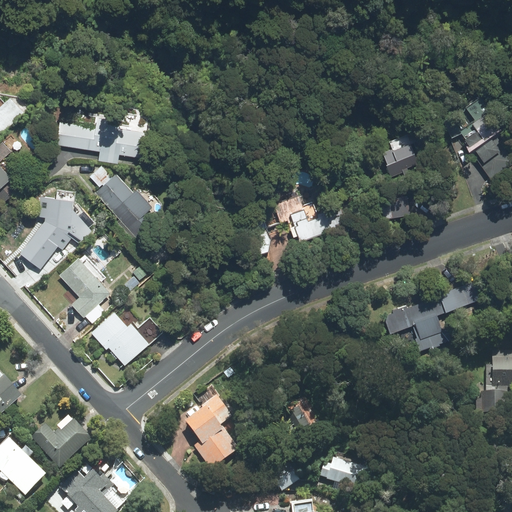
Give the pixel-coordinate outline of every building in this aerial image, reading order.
[(9,101),(0,109),(0,131),(20,113),(9,101)] [(478,131),(465,140),(491,177),(511,162),(492,133),(499,128),(480,101),(468,109),(476,121),(472,123),(478,131)] [(118,154),(141,158),(145,134),(117,130),(118,124),(98,121),(96,129),(61,124),(57,145),(100,151),(99,161),(117,164),(118,154)] [(1,144),(0,144),(0,199),(3,203),(17,191),(7,180),(9,179),(0,169),(0,160),(9,153),(1,144)] [(416,165),(408,145),(383,155),(390,175),(416,165)] [(102,169),(93,177),(101,186),(110,178),(102,169)] [(117,176),(98,193),(136,236),(155,219),(117,176)] [(49,273),(66,251),(70,254),(77,243),(90,231),(70,210),(71,203),(60,201),(59,207),(48,206),(46,224),(23,252),(49,273)] [(302,212),(292,215),(301,240),(344,224),(339,211),(327,216),(326,212),(317,215),(318,218),(306,223),(302,212)] [(108,295),(78,261),(62,276),(82,298),(74,306),(84,317),(108,295)] [(138,283),(134,278),(125,286),(130,291),(138,283)] [(462,289),(386,316),(392,331),(415,323),(417,327),(414,329),(417,338),(415,339),(418,348),(449,337),(445,329),(441,330),(434,314),(467,302),(462,289)] [(114,313),(92,333),(106,348),(108,345),(124,363),(146,343),(130,326),(127,328),(114,313)] [(511,352),(495,353),(495,387),(511,386),(511,352)] [(0,410),(17,397),(2,379),(0,380),(0,410)] [(302,397),(284,408),(298,430),(315,420),(302,397)] [(229,417),(215,399),(185,422),(201,443),(197,447),(212,466),(235,448),(218,426),(229,417)] [(59,466),(88,440),(73,424),(57,438),(45,425),(32,437),(59,466)] [(42,474),(8,442),(0,450),(0,470),(24,493),(42,474)] [(358,489),(363,471),(331,462),(330,467),(324,465),(320,477),(327,479),(327,480),(358,489)] [(296,482),(287,466),(272,475),(281,491),(296,482)] [(74,476),(61,488),(83,511),(115,511),(97,493),(103,488),(91,475),(82,484),(74,476)] [(292,511),(311,511),(310,502),(291,504),(292,511)]
